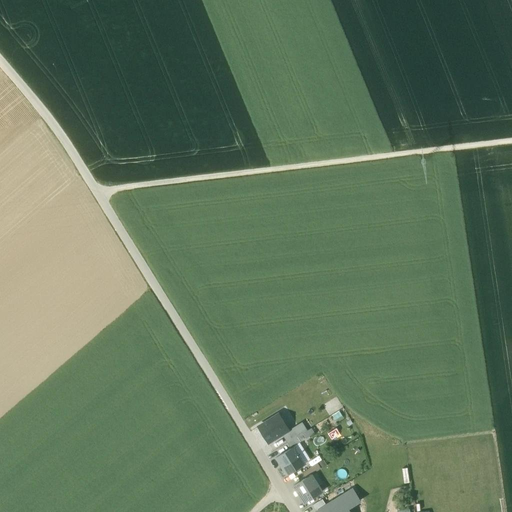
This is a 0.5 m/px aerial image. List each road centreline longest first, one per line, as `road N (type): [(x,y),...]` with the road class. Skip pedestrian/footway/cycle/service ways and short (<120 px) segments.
road 1 (residential): [(0,56),(170,298),(280,491)]
road 2 (track): [(511,147),(104,200)]
